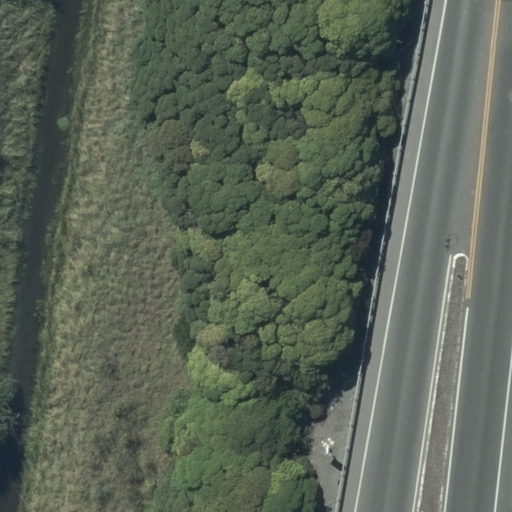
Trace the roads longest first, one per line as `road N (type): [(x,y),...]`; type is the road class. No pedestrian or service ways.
road 1 (trunk): [(386,511),(440,168),(490,0)]
road 2 (trunk): [(497,0),(509,193),(474,511)]
